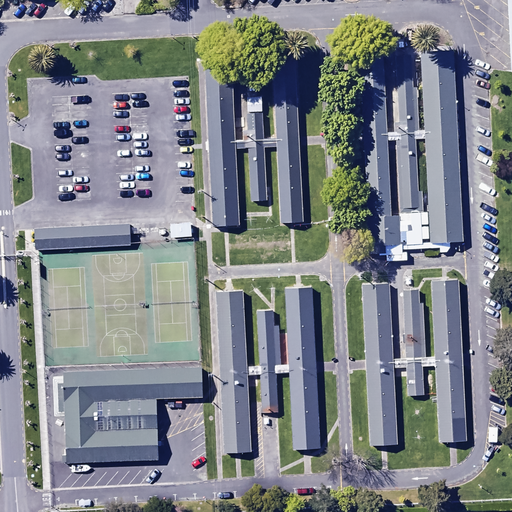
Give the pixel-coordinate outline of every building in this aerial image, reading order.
[(452,54),(419,56),(430,248),(463,247),(452,54)] [(385,60),(359,61),(369,250),(395,249),(385,60)] [(412,63),(395,64),(399,124),(415,124),(412,63)] [(301,67),(271,69),(280,229),(309,227),(301,67)] [(238,87),(206,89),(214,232),(245,230),(238,87)] [(266,95),(247,96),(253,206),(272,204),(266,95)] [(418,140),(402,141),(406,213),(422,212),(418,140)] [(190,223),(168,224),(169,238),(191,237),(190,223)] [(130,230),(34,235),(35,249),(131,244),(130,230)] [(459,283),(435,285),(444,446),(468,445),(459,283)] [(390,287),(359,289),(368,448),(399,446),(390,287)] [(316,289),(288,290),(297,453),(325,452),(316,289)] [(244,290),(216,292),(225,456),(253,454),(244,290)] [(425,292),(404,293),(407,359),(429,358),(425,292)] [(279,312),(260,313),(266,415),(285,414),(279,312)] [(425,363),(410,364),(412,398),(427,397),(425,363)] [(203,366),(64,373),(69,466),(161,461),(158,405),(205,402),(203,366)]
